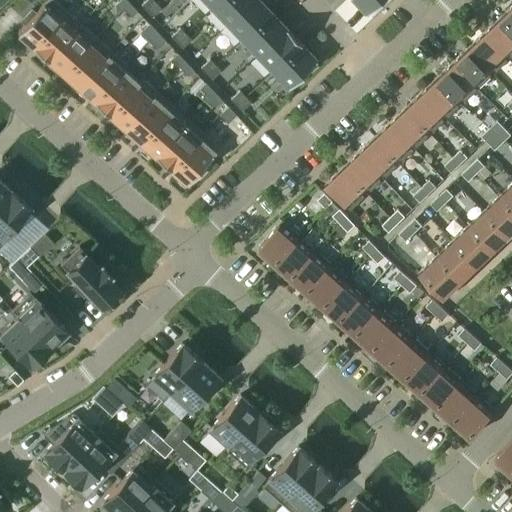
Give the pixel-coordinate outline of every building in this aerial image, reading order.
[(33,46),(66,10),(54,0),(45,0),(35,12),(31,9),(21,20),(25,23),(17,32),(33,46)] [(123,8),(129,2),(126,0),(118,0),(114,5),(120,10),(123,8)] [(146,10),(155,2),(153,0),(145,0),(141,4),(146,10)] [(227,23),(251,0),(219,0),(212,7),(227,23)] [(242,38),(271,11),(260,0),(251,0),(227,23),(242,38)] [(377,0),(354,0),(366,12),(377,0)] [(131,16),(137,11),(129,2),(123,8),(131,16)] [(161,8),(155,2),(146,10),(152,16),(161,8)] [(511,4),(499,17),(511,30),(511,4)] [(48,60),(81,23),(66,10),(33,46),(48,60)] [(257,54),(286,27),(271,11),(242,38),(257,54)] [(511,54),(511,30),(499,17),(483,32),(509,58),(511,54)] [(64,73),(96,37),(81,23),(48,60),(64,73)] [(148,40),(157,32),(148,23),(140,31),(148,40)] [(176,41),(185,33),(179,27),(170,36),(176,41)] [(272,70),(301,43),(286,27),(257,54),(272,70)] [(165,40),(157,32),(148,40),(156,49),(165,40)] [(509,58),(483,32),(468,47),(493,73),(509,58)] [(191,39),(185,33),(176,41),(182,47),(191,39)] [(79,87),(111,50),(96,37),(64,73),(79,87)] [(316,59),(301,43),(272,70),(288,86),(316,59)] [(452,62),(477,88),(493,73),(468,47),(452,62)] [(94,101),(126,64),(111,50),(79,87),(94,101)] [(176,70),(185,61),(179,55),(171,64),(176,70)] [(206,73),(215,64),(209,58),(200,67),(206,73)] [(182,75),(190,67),(185,61),(176,70),(182,75)] [(436,77),(461,103),(477,88),(452,62),(436,77)] [(109,114),(142,78),(141,77),(138,81),(124,68),(127,65),(126,64),(94,101),(109,114)] [(220,70),(215,64),(206,73),(211,79),(220,70)] [(421,92),(446,118),(461,103),(436,77),(421,92)] [(124,128),(157,91),(142,78),(109,114),(124,128)] [(213,91),(205,82),(199,88),(207,96),(213,91)] [(236,104),(244,96),(239,90),(230,98),(236,104)] [(139,141),(172,105),(157,91),(124,128),(139,141)] [(221,100),(213,91),(207,96),(204,99),(212,108),(221,100)] [(405,107),(430,133),(446,118),(421,92),(405,107)] [(250,101),(244,96),(236,104),(241,110),(250,101)] [(155,155),(187,118),(172,105),(139,141),(155,155)] [(235,114),(227,106),(218,114),(227,123),(235,114)] [(389,122),(414,148),(430,133),(405,107),(389,122)] [(170,168),(202,132),(187,118),(155,155),(170,168)] [(504,127),(501,124),(497,120),(489,128),(496,135),(504,127)] [(373,137),(398,163),(414,148),(389,122),(373,137)] [(503,142),(511,134),(504,127),(496,135),(503,142)] [(489,128),(481,135),(488,142),(496,135),(489,128)] [(204,163),(219,146),(202,132),(170,168),(186,183),(194,174),(198,177),(207,166),(204,163)] [(488,142),(491,145),(495,150),(503,142),(496,135),(488,142)] [(358,152),(383,178),(398,163),(373,137),(358,152)] [(453,157),(459,164),(468,156),(461,149),(453,157)] [(342,167),(367,193),(383,178),(358,152),(342,167)] [(453,157),(444,165),(451,172),(459,164),(453,157)] [(469,165),(476,173),(484,165),(478,158),(469,165)] [(469,165),(461,173),(468,180),(476,173),(469,165)] [(326,182),(351,208),(367,193),(342,167),(326,182)] [(421,187),(428,194),(436,186),(429,179),(421,187)] [(0,201),(11,190),(0,180),(0,201)] [(511,182),(498,196),(511,210),(511,182)] [(421,187),(413,194),(420,202),(428,194),(421,187)] [(438,195),(445,202),(453,195),(446,187),(438,195)] [(29,206),(11,190),(0,201),(0,239),(11,227),(29,206)] [(317,199),(325,207),(332,201),(324,192),(317,199)] [(438,195),(430,203),(437,210),(445,202),(438,195)] [(511,233),(511,210),(498,196),(482,211),(508,238),(511,233)] [(347,216),(339,208),(332,215),(340,223),(347,216)] [(390,216),(397,224),(405,216),(398,209),(390,216)] [(508,238),(482,211),(466,226),(492,253),(508,238)] [(347,216),(340,223),(348,231),(355,224),(347,216)] [(390,216),(382,224),(389,231),(397,224),(390,216)] [(407,225),(414,232),(422,224),(415,217),(407,225)] [(276,263),(300,236),(283,220),(259,247),(276,263)] [(407,225),(399,233),(406,240),(414,232),(407,225)] [(492,253),(466,226),(451,241),(476,268),(492,253)] [(11,227),(0,239),(0,252),(11,262),(17,257),(29,246),(34,241),(23,231),(19,235),(11,227)] [(292,277),(316,250),(300,236),(276,263),(292,277)] [(377,247),(369,239),(362,246),(370,254),(377,247)] [(476,268),(451,241),(435,256),(461,283),(476,268)] [(29,246),(17,257),(26,266),(38,255),(29,246)] [(86,292),(100,306),(119,289),(108,277),(111,275),(100,263),(97,266),(78,246),(60,264),(77,282),(73,285),(83,296),(86,292)] [(377,247),(370,254),(377,262),(385,256),(377,247)] [(308,291),(332,264),(316,250),(292,277),(308,291)] [(419,271),(445,298),(461,283),(435,256),(419,271)] [(26,266),(17,257),(11,262),(11,263),(24,276),(30,270),(26,266)] [(324,306),(348,279),(332,264),(308,291),(324,306)] [(408,277),(400,269),(393,277),(401,284),(408,277)] [(408,277),(401,284),(410,292),(416,284),(408,277)] [(340,320),(364,293),(348,279),(324,306),(340,320)] [(11,309),(17,316),(48,349),(67,331),(30,292),(11,309)] [(357,335),(381,308),(364,293),(340,320),(357,335)] [(440,306),(432,298),(431,299),(425,306),(434,313),(440,306)] [(440,306),(434,313),(442,321),(448,314),(449,314),(440,306)] [(373,349),(397,322),(381,308),(357,335),(373,349)] [(48,349),(17,316),(0,332),(0,333),(30,365),(48,349)] [(389,363),(413,336),(397,322),(373,349),(389,363)] [(472,334),(464,327),(463,327),(464,328),(457,334),(466,342),(472,334)] [(472,334),(466,342),(474,349),(480,342),(481,343),(481,342),(472,334)] [(405,378),(429,351),(413,336),(389,363),(405,378)] [(171,391),(200,358),(182,342),(152,375),(171,391)] [(421,392),(445,365),(429,351),(405,378),(421,392)] [(505,363),(496,355),(495,356),(496,356),(490,363),(498,370),(505,363)] [(190,408),(219,375),(200,358),(171,391),(190,408)] [(511,369),(505,363),(498,370),(506,378),(511,371),(511,369)] [(438,407),(462,380),(445,365),(421,392),(438,407)] [(8,376),(16,385),(23,379),(14,370),(8,376)] [(111,380),(105,387),(111,392),(113,394),(114,395),(120,389),(111,380)] [(454,421),(478,394),(462,380),(438,407),(454,421)] [(100,404),(111,392),(105,387),(103,385),(92,397),(100,404)] [(226,447),(258,410),(239,394),(207,430),(226,447)] [(471,436),(495,409),(478,394),(454,421),(471,436)] [(244,463),(277,427),(273,424),(275,422),(262,411),(261,413),(258,410),(226,447),(244,463)] [(48,428),(42,434),(44,436),(45,434),(53,441),(44,451),(62,468),(99,429),(98,428),(95,432),(77,415),(74,412),(48,428)] [(180,420),(163,439),(169,444),(178,435),(186,426),(180,420)] [(99,429),(62,468),(64,470),(63,472),(75,484),(77,482),(80,485),(110,454),(119,462),(138,443),(127,434),(116,445),(99,429)] [(142,438),(152,446),(160,437),(150,429),(142,438)] [(187,443),(178,435),(169,444),(179,453),(187,443)] [(511,438),(495,458),(511,472),(511,438)] [(280,502),(316,462),(297,445),(262,485),(280,502)] [(291,511),(304,511),(335,478),(316,462),(280,502),(291,511)] [(193,483),(199,488),(208,479),(195,468),(187,478),(193,483)] [(112,511),(124,511),(156,479),(155,478),(149,485),(131,469),(101,501),(112,511)] [(257,470),(246,483),(253,490),(265,476),(257,470)] [(156,479),(124,511),(159,511),(174,496),(156,479)] [(220,490),(208,479),(199,488),(212,499),(220,490)] [(237,493),(228,484),(222,491),(231,499),(237,493)] [(372,511),(355,497),(341,511),(372,511)]
